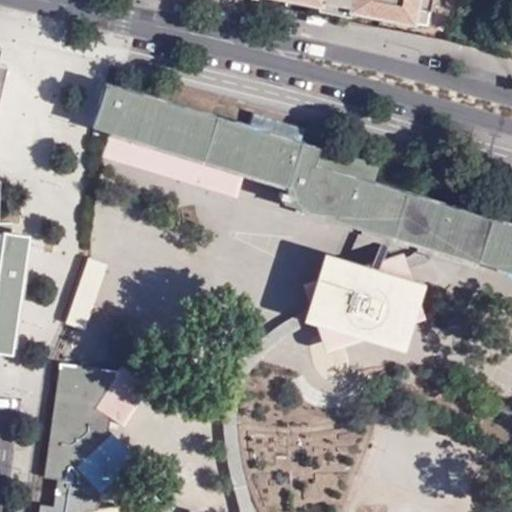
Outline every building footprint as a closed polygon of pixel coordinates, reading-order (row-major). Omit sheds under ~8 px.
[(349,0),(349,3),(416,16),(414,24),(428,26),(432,0),(349,0)] [(303,141),(108,82),(94,127),(108,132),(244,174),(289,188),(285,202),(511,271),(511,225),(374,184),(381,165),(303,141)] [(244,174),(108,132),(101,155),(237,198),(244,174)] [(0,350),(8,352),(27,241),(13,239),(12,225),(13,222),(0,221),(0,350)] [(423,284),(409,279),(400,252),(362,265),(323,253),(315,281),(302,285),(308,303),(303,321),(316,325),(325,353),(365,339),(403,351),(411,323),(423,320),(418,304),(423,284)] [(106,264),(87,257),(64,323),(83,330),(106,264)] [(118,371),(59,363),(54,399),(44,476),(57,479),(53,506),(39,505),(38,511),(118,511),(117,506),(97,510),(99,492),(135,459),(112,433),(108,436),(110,417),(123,426),(150,385),(122,365),(118,371)]
